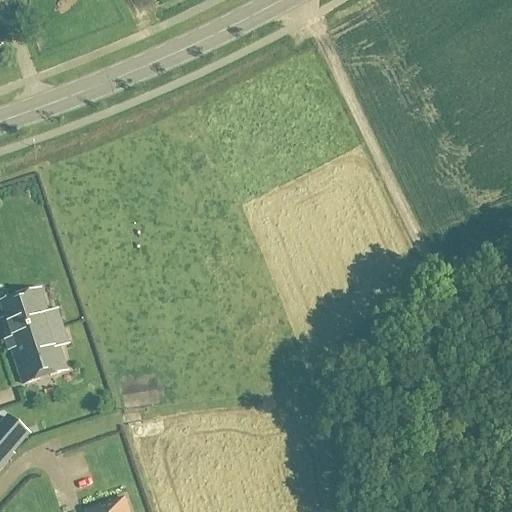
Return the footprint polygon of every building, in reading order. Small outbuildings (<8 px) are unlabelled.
[(33,34),(43,15),(20,4),(11,23),(33,34)] [(68,345),(63,329),(62,328),(57,312),(48,315),(40,291),(1,304),(7,320),(3,321),(24,385),(66,371),(59,348),(68,345)] [(0,469),(29,436),(7,416),(0,423),(0,469)] [(428,503),(444,511),(462,482),(445,472),(428,503)] [(31,484),(5,511),(37,511),(49,499),(31,484)] [(100,508),(86,511),(127,511),(124,499),(110,504),(111,506),(101,510),(100,508)]
